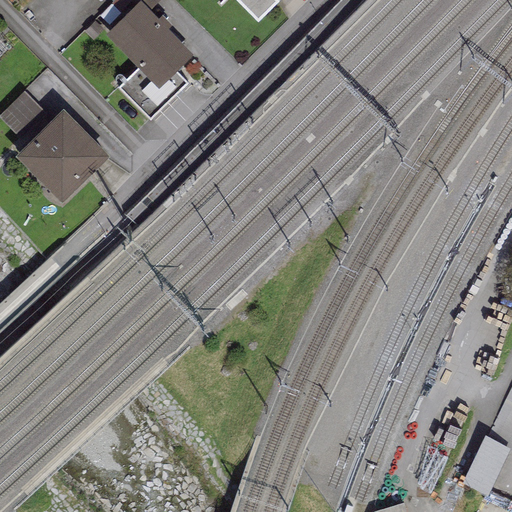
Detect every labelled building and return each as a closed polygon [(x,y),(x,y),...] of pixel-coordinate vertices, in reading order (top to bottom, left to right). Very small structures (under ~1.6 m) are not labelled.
[(124,0),(134,9),(139,4),(148,13),(161,0),(124,0)] [(232,0),(259,25),(279,5),(278,4),(282,0),(232,0)] [(148,13),(139,4),(134,9),(105,38),(138,71),(118,88),(150,122),(187,85),(176,75),(193,58),(148,13)] [(49,117),(23,93),(0,117),(0,120),(24,143),(49,117)] [(61,207),(108,161),(63,115),(16,161),(61,207)] [(511,401),(491,447),(511,456),(511,401)] [(465,495),(490,507),(511,465),(511,460),(489,448),(465,495)]
